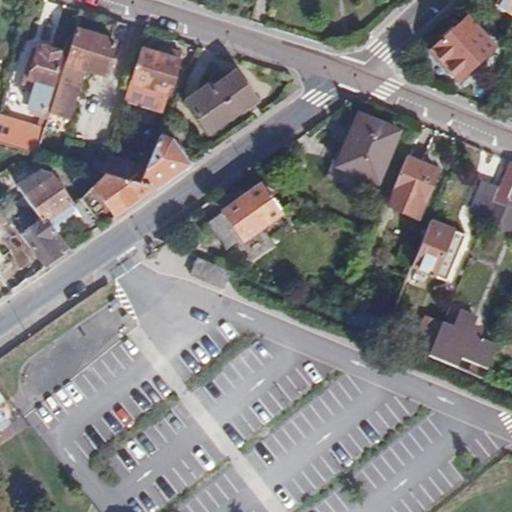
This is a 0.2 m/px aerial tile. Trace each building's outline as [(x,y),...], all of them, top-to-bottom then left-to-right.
[(505,9),(509,0),(501,0),(502,4),(502,7),(505,9)] [(467,19),(434,49),(460,79),(494,50),(467,19)] [(76,28),(50,111),(70,116),(86,66),(105,73),(115,41),(76,28)] [(144,49),(133,78),(130,89),(166,101),(183,53),(163,47),(161,55),(144,49)] [(36,82),(28,105),(46,110),(62,58),(37,51),(28,79),(36,82)] [(209,84),(186,101),(210,133),(256,99),(233,71),(212,87),(209,84)] [(130,76),(122,100),(162,114),(166,101),(130,89),(133,78),(130,76)] [(0,113),(0,139),(37,151),(44,127),(0,113)] [(356,116),(335,166),(378,183),(398,133),(356,116)] [(156,143),(139,182),(156,188),(190,165),(173,140),(159,135),(156,143)] [(131,180),(139,182),(156,143),(148,141),(131,180)] [(92,155),(89,167),(100,170),(103,159),(92,155)] [(403,158),(385,203),(400,209),(408,207),(412,198),(423,202),(436,171),(403,158)] [(511,161),(509,160),(498,187),(484,220),(511,230),(511,161)] [(102,226),(82,200),(78,199),(55,169),(45,167),(22,183),(28,193),(46,217),(48,220),(66,209),(72,216),(86,237),(102,226)] [(156,188),(139,182),(131,180),(106,172),(95,186),(118,215),(156,188)] [(87,178),(78,184),(81,189),(91,183),(87,178)] [(13,179),(0,188),(9,201),(22,193),(13,179)] [(466,213),(484,220),(498,187),(480,181),(466,213)] [(259,186),(206,224),(224,247),(240,236),(242,239),(279,212),(259,186)] [(46,217),(28,193),(17,200),(34,225),(46,217)] [(417,216),(423,202),(412,198),(408,207),(400,209),(417,216)] [(66,209),(48,220),(55,229),(72,216),(66,209)] [(23,233),(45,266),(69,249),(55,229),(48,220),(46,217),(34,225),(23,233)] [(427,225),(409,270),(434,280),(438,269),(440,268),(443,267),(447,269),(459,238),(427,225)] [(234,275),(201,260),(191,280),(224,295),(234,275)] [(342,304),(336,317),(382,336),(387,322),(342,304)] [(462,310),(453,330),(479,340),(484,329),(475,324),(478,317),(462,310)] [(412,348),(429,355),(441,324),(425,317),(412,348)] [(486,368),(487,366),(495,347),(479,340),(453,330),(441,324),(429,355),(456,367),(461,358),(486,368)] [(482,378),(497,385),(502,373),(487,366),(486,368),(482,378)]
